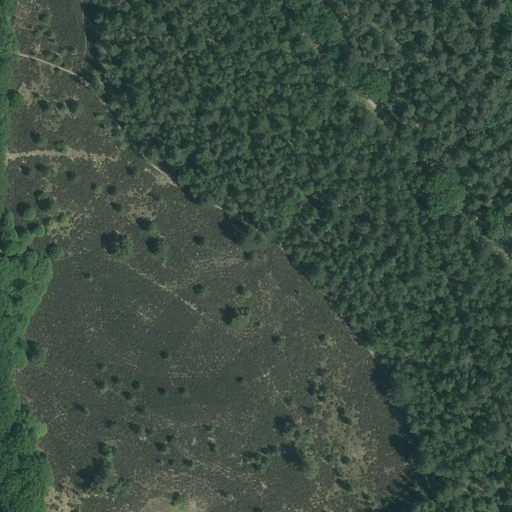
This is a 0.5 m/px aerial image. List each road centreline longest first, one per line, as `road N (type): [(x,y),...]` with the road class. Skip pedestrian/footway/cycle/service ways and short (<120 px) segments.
road 1 (track): [(369,350),(290,257),(169,178),(83,80),(0,50)]
road 2 (track): [(440,176),(287,4)]
road 3 (track): [(431,511),(433,472),(406,406),(369,350)]
road 4 (track): [(369,350),(460,330),(511,306)]
